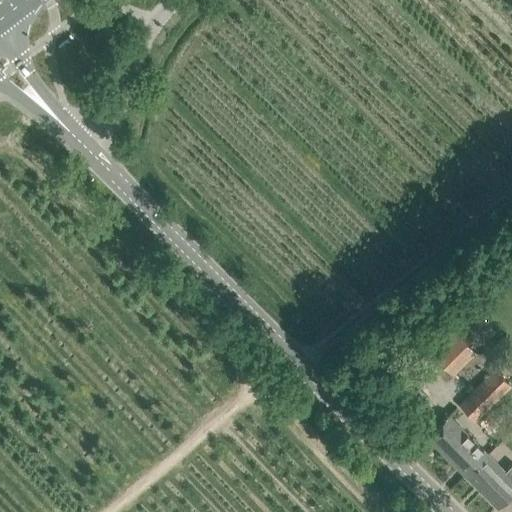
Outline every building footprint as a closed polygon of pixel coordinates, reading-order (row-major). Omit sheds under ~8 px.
[(475,309),(460,323),(464,326),(470,333),(485,319),(475,309)] [(434,356),(452,375),(475,352),(456,334),(434,356)] [(387,355),(367,375),(409,417),(429,397),(387,355)] [(460,404),(476,421),(511,385),(511,384),(496,369),(460,404)] [(511,469),(508,474),(449,415),(427,436),(498,507),(511,492),(511,469)]
